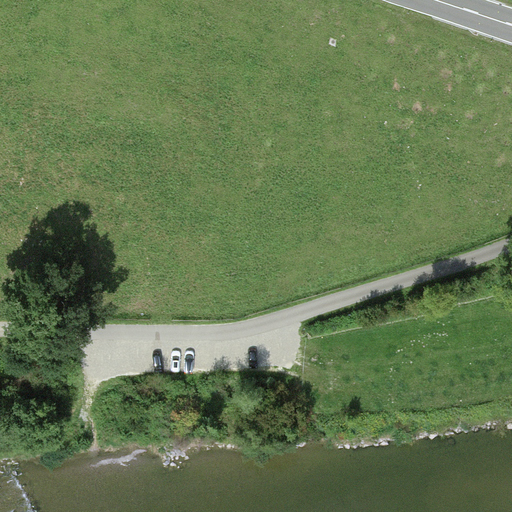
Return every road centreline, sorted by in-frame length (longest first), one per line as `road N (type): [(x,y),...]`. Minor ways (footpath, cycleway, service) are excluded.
road 1 (track): [(0,331),(223,334),(296,316)]
road 2 (track): [(296,316),(511,243)]
